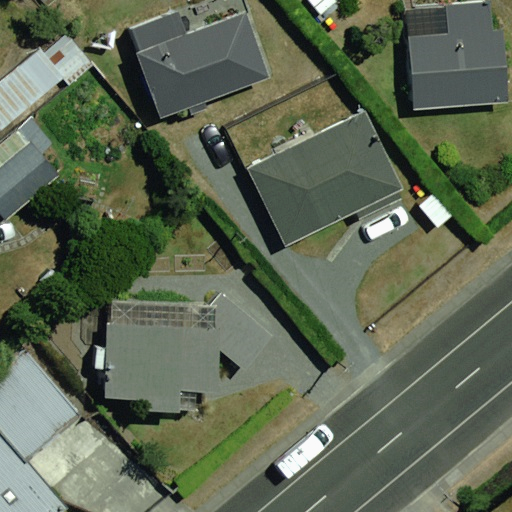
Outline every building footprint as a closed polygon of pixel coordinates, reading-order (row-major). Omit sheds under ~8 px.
[(252,0),(220,0),(119,34),(148,119),(278,75),(252,0)] [(493,17),(399,25),(408,116),(501,108),(493,17)] [(54,25),(0,72),(0,128),(5,134),(87,63),(54,25)] [(360,108),(240,152),(274,244),(393,200),(360,108)] [(57,181),(24,145),(0,167),(0,219),(6,227),(57,181)] [(98,300),(100,386),(244,382),(242,296),(98,300)] [(0,511),(40,511),(65,492),(33,455),(81,414),(21,346),(0,363),(0,511)]
